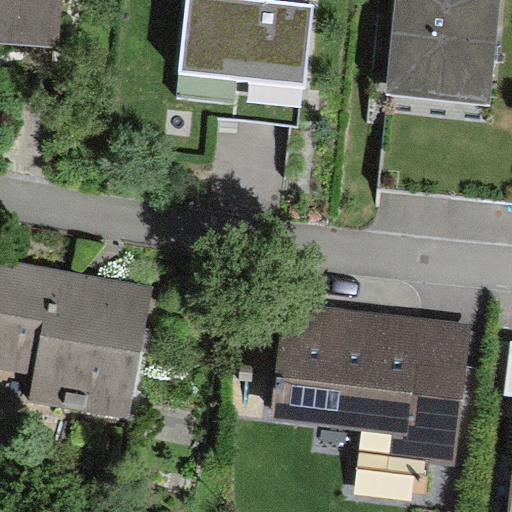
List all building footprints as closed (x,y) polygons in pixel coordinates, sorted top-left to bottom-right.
[(0,0),(0,49),(59,55),(63,0),(0,0)] [(501,0),(396,0),(388,105),(491,114),(501,0)] [(188,2),(181,80),(306,92),(313,14),(188,2)] [(88,279),(0,262),(0,371),(35,377),(30,406),(129,424),(154,291),(88,279)] [(376,316),(284,306),(270,427),(393,440),(391,461),(456,468),(472,327),(376,316)] [(511,401),(511,342),(506,342),(499,400),(511,401)]
